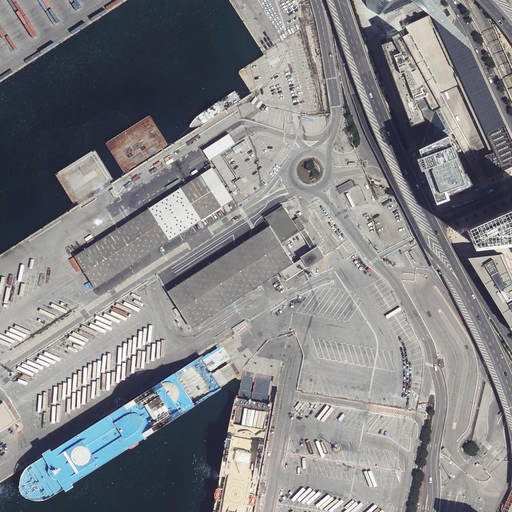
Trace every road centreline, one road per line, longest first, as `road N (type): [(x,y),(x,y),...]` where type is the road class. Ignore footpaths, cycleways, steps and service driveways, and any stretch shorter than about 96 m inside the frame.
road 1 (motorway): [(344,13),(383,119),(469,301)]
road 2 (motorway): [(341,32),(366,128),(422,241),(469,301)]
road 3 (tertiary): [(341,32),(420,221)]
road 4 (tertiary): [(433,215),(363,51)]
road 5 (tertiary): [(426,230),(511,371)]
road 6 (tertiary): [(511,345),(438,225)]
road 7 (residential): [(511,124),(451,0)]
